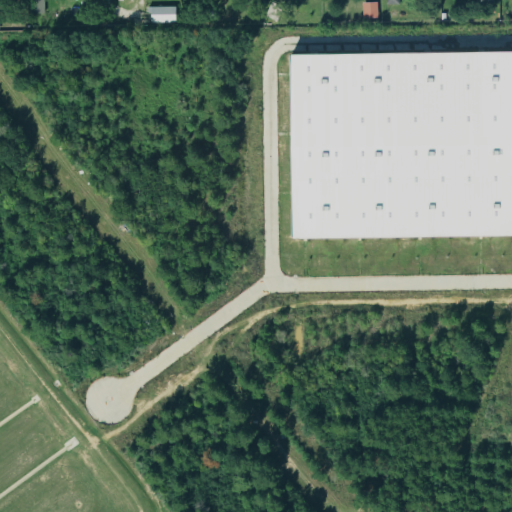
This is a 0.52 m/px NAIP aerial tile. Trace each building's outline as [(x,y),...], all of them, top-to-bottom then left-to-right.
[(47,0),(36,0),(35,0),(35,13),(47,14),(47,0)] [(265,16),(272,1),(283,6),(276,21),(265,16)] [(362,2),(377,2),(378,18),(363,19),(362,2)] [(153,23),(179,23),(179,7),(153,7),(153,23)] [(290,55),(511,52),(511,236),(292,239),(290,55)]
